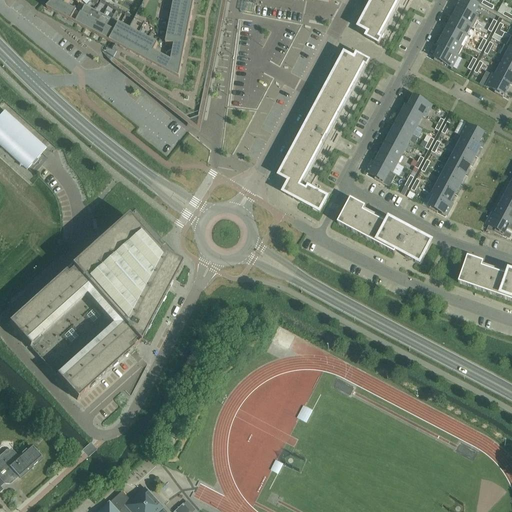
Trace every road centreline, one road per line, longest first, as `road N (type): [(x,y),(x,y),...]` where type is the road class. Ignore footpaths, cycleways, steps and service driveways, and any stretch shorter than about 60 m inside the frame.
road 1 (residential): [(46,163),(77,205),(81,247),(4,320),(3,334),(93,434),(112,437),(127,425),(213,259)]
road 2 (tertiary): [(511,395),(248,249)]
road 3 (residential): [(342,14),(238,211)]
road 4 (tertiary): [(203,218),(34,84)]
road 5 (residential): [(511,319),(317,236)]
road 6 (residential): [(442,0),(346,184)]
road 7 (residential): [(346,184),(438,236),(511,262)]
